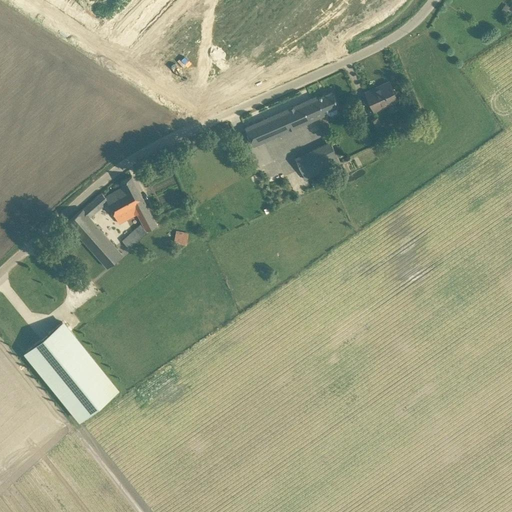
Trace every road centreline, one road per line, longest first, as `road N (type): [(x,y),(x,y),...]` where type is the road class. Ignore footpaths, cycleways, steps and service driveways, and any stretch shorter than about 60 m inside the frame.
road 1 (unclassified): [(0,272),(135,157),(394,37),(434,0)]
road 2 (residential): [(39,0),(107,46),(160,0)]
